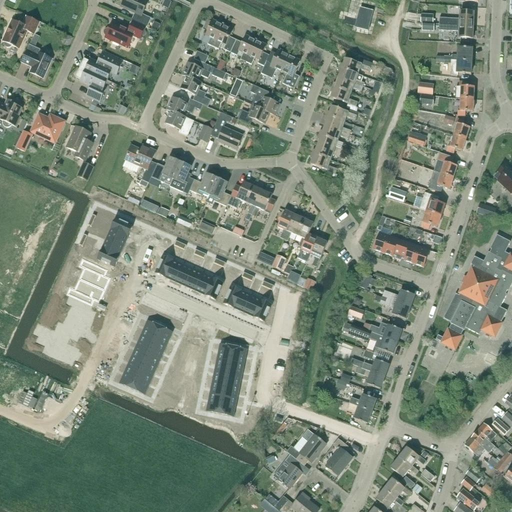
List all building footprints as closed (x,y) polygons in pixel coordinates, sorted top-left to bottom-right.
[(144,0),(124,0),(121,7),(135,14),(132,21),(147,28),(152,19),(143,15),(149,2),(144,0)] [(362,9),(357,28),(368,31),(373,12),(362,9)] [(454,26),(473,27),(474,14),(460,14),(460,20),(439,19),(439,22),(446,22),(446,29),(454,29),(454,26)] [(421,15),(421,24),(433,24),(434,15),(421,15)] [(12,21),(3,42),(5,43),(5,45),(6,47),(7,48),(9,49),(11,48),(12,46),(20,50),(28,32),(35,35),(40,24),(27,17),(23,26),(12,21)] [(208,45),(213,47),(224,25),(214,21),(213,23),(208,20),(205,28),(209,30),(207,36),(211,38),(208,45)] [(104,31),(104,33),(105,35),(106,37),(105,39),(128,49),(134,37),(140,40),(146,28),(133,22),(129,30),(113,23),(110,29),(107,29),(106,30),(104,31)] [(155,22),(151,29),(157,32),(161,25),(155,22)] [(472,39),(473,27),(454,26),(454,29),(446,29),(446,22),(439,22),(439,31),(459,32),(459,39),(472,39)] [(234,30),(224,25),(213,47),(219,50),(222,43),(226,45),(224,50),(231,53),(237,40),(231,37),(234,30)] [(35,35),(30,46),(35,48),(40,38),(35,35)] [(243,43),(237,40),(231,53),(238,56),(240,52),(244,54),(241,60),(246,62),(256,41),(246,36),(243,43)] [(267,45),(256,41),(246,62),(252,65),(255,59),(259,61),(258,64),(264,67),(270,55),(263,53),(267,45)] [(30,46),(22,63),(28,66),(30,66),(33,67),(30,73),(44,80),(53,60),(39,54),(40,51),(35,48),(30,46)] [(452,58),(452,61),(471,62),(472,49),(458,49),(458,56),(452,56),(452,58)] [(282,73),(289,56),(290,54),(280,50),(279,52),(278,51),(277,55),(271,52),(261,74),(273,79),(277,70),(282,73)] [(198,52),(194,60),(205,64),(209,57),(198,52)] [(85,59),(80,68),(108,81),(111,74),(116,76),(123,63),(103,54),(98,64),(91,60),(90,62),(85,59)] [(300,61),(289,56),(282,73),(287,75),(283,84),(294,89),(299,77),(294,74),(300,61)] [(340,69),(359,76),(361,70),(369,73),(370,69),(369,68),(362,66),(346,60),(344,65),(342,64),(340,69)] [(221,61),(217,70),(221,72),(225,63),(221,61)] [(451,66),(451,76),(459,77),(459,74),(471,75),(471,62),(452,61),(452,64),(451,66)] [(188,64),(183,76),(186,77),(198,82),(199,82),(201,76),(209,79),(211,74),(188,64)] [(108,81),(80,68),(76,78),(81,80),(81,82),(91,87),(87,97),(100,103),(106,89),(104,88),(108,81)] [(215,69),(212,76),(226,82),(229,75),(215,69)] [(235,69),(232,75),(239,78),(241,72),(235,69)] [(359,76),(340,69),(338,73),(340,74),(338,79),(363,88),(365,84),(362,83),(364,78),(359,76)] [(186,77),(181,89),(196,95),(194,101),(193,101),(203,105),(203,106),(208,108),(211,101),(205,98),(207,93),(200,90),(202,84),(199,82),(198,82),(186,77)] [(334,84),(333,88),(352,95),(354,89),(362,92),(363,88),(338,79),(336,84),(334,84)] [(461,100),(473,100),(474,88),(467,88),(467,83),(459,83),(459,87),(462,88),(461,100)] [(434,85),(420,84),(418,94),(433,96),(434,85)] [(275,87),(269,85),(266,90),(272,93),(275,87)] [(256,95),(252,106),(270,114),(276,116),(281,105),(267,99),(270,93),(254,86),(250,93),(256,95)] [(352,95),(333,88),(331,93),(333,93),(331,99),(356,108),(358,103),(350,100),(352,95)] [(233,89),(230,95),(237,98),(240,91),(233,89)] [(421,96),(420,105),(434,106),(435,97),(421,96)] [(173,98),(167,111),(171,112),(183,117),(186,111),(193,114),(195,108),(201,111),(203,106),(203,105),(193,101),(194,101),(191,100),(188,105),(173,98)] [(473,100),(461,100),(460,112),(458,112),(457,116),(465,117),(466,112),(473,113),(473,100)] [(0,103),(0,120),(4,122),(3,123),(3,124),(3,125),(4,125),(4,126),(5,127),(6,128),(8,129),(9,129),(10,128),(11,127),(12,127),(12,126),(13,126),(17,128),(22,119),(19,118),(23,110),(16,107),(17,105),(7,101),(5,106),(0,103)] [(121,106),(117,113),(124,116),(128,109),(121,106)] [(265,125),(270,114),(252,106),(248,113),(242,110),(237,120),(250,126),(253,119),(265,125)] [(356,121),(359,113),(350,110),(349,113),(333,107),(331,112),(328,112),(327,116),(346,123),(348,118),(356,121)] [(366,109),(363,115),(369,117),(372,111),(366,109)] [(171,112),(166,124),(181,130),(180,133),(187,137),(194,122),(183,117),(171,112)] [(221,113),(211,136),(219,139),(218,142),(237,150),(243,136),(224,128),(223,129),(220,128),(224,120),(227,122),(229,117),(221,113)] [(39,115),(32,131),(42,136),(43,134),(46,136),(45,139),(56,144),(66,123),(55,118),(53,121),(39,115)] [(325,127),(350,136),(352,132),(344,129),(346,123),(327,116),(325,121),(327,121),(325,127)] [(446,116),(443,124),(453,126),(455,119),(446,116)] [(458,125),(454,136),(466,141),(470,129),(463,127),(464,122),(457,120),(455,124),(458,125)] [(76,128),(67,148),(76,152),(74,157),(86,162),(94,145),(87,142),(91,134),(72,126),(76,128)] [(208,143),(214,130),(213,130),(209,128),(206,127),(201,139),(208,143)] [(349,140),(350,136),(325,127),(323,132),(321,131),(319,136),(339,142),(341,137),(349,140)] [(24,132),(17,149),(25,152),(33,136),(24,132)] [(412,132),(411,136),(426,141),(427,137),(412,132)] [(344,144),(339,142),(319,136),(318,139),(320,140),(318,146),(343,155),(344,151),(342,150),(344,144)] [(411,136),(409,141),(424,146),(426,141),(411,136)] [(466,141),(454,136),(450,148),(448,147),(446,152),(454,154),(455,150),(462,152),(466,141)] [(127,162),(124,168),(137,173),(140,167),(147,170),(142,181),(140,185),(147,188),(149,184),(152,178),(158,165),(157,165),(156,166),(151,164),(156,152),(143,146),(141,151),(132,147),(126,161),(127,162)] [(341,159),(343,155),(318,146),(316,151),(314,150),(312,155),(331,162),(333,156),(341,159)] [(331,162),(312,155),(311,159),(313,160),(311,165),(334,174),(332,178),(336,179),(338,176),(336,175),(337,170),(329,167),(331,162)] [(166,169),(158,165),(152,178),(165,184),(166,182),(172,184),(173,180),(181,163),(170,158),(166,169)] [(445,164),(441,175),(454,179),(457,168),(450,165),(452,161),(444,158),(443,163),(445,164)] [(190,192),(195,181),(187,178),(191,168),(181,163),(173,180),(179,183),(178,186),(190,192)] [(84,164),(78,177),(88,181),(94,169),(84,164)] [(511,173),(504,166),(494,177),(499,183),(500,184),(502,186),(504,186),(511,193),(511,192),(511,173)] [(203,185),(195,181),(190,192),(203,197),(204,194),(210,196),(217,179),(207,175),(203,185)] [(454,179),(441,175),(438,186),(435,185),(434,190),(441,192),(442,188),(450,190),(454,179)] [(227,184),(217,179),(210,196),(207,203),(212,206),(214,202),(227,208),(231,197),(223,193),(227,184)] [(246,204),(255,186),(250,184),(250,186),(244,183),(242,189),(236,186),(228,206),(237,210),(241,202),(246,204)] [(252,216),(263,192),(258,189),(259,187),(255,186),(246,204),(251,206),(245,220),(250,222),(252,216)] [(392,188),(389,199),(404,204),(407,194),(392,188)] [(263,192),(252,216),(256,218),(259,210),(265,213),(265,212),(271,215),(276,202),(271,199),(273,194),(268,192),(268,194),(263,192)] [(425,194),(420,210),(427,212),(441,217),(445,205),(438,203),(439,199),(425,194)] [(144,201),(141,207),(157,214),(159,208),(144,201)] [(493,219),(496,210),(480,204),(477,214),(493,219)] [(162,209),(159,216),(167,219),(170,212),(162,209)] [(280,238),(284,240),(295,216),(290,214),(290,212),(286,210),(278,228),(283,231),(280,238)] [(441,217),(427,212),(423,225),(415,223),(414,228),(421,231),(422,228),(429,230),(430,226),(438,229),(441,217)] [(300,219),(295,216),(284,240),(288,242),(291,234),(297,237),(305,218),(301,216),(300,219)] [(309,220),(305,218),(297,237),(302,239),(299,247),(302,249),(308,235),(313,225),(308,222),(309,220)] [(382,218),(378,231),(381,232),(383,227),(384,227),(386,220),(382,218)] [(116,219),(111,230),(129,238),(133,227),(116,219)] [(202,221),(199,229),(212,235),(216,227),(202,221)] [(236,228),(233,234),(242,238),(245,232),(236,228)] [(111,230),(107,240),(124,248),(129,238),(111,230)] [(373,251),(383,254),(389,237),(379,234),(373,251)] [(310,256),(318,238),(314,236),(313,238),(308,235),(302,249),(298,259),(307,263),(310,256)] [(507,312),(500,308),(507,295),(506,295),(507,291),(509,292),(511,284),(511,255),(511,254),(510,256),(505,253),(510,243),(497,236),(490,249),(492,250),(490,253),(489,253),(484,262),(475,257),(471,265),(474,267),(473,269),(472,268),(467,278),(465,277),(462,283),(464,284),(459,294),(460,295),(459,296),(456,295),(443,319),(451,323),(450,324),(452,325),(449,330),(461,336),(464,331),(466,329),(479,336),(481,332),(495,338),(502,324),(501,324),(507,312)] [(405,242),(389,237),(383,254),(393,258),(394,257),(396,257),(395,260),(398,261),(405,242)] [(318,238),(310,256),(316,258),(313,267),(316,268),(327,244),(322,242),(323,240),(318,238)] [(107,240),(102,250),(120,258),(124,248),(107,240)] [(414,265),(420,248),(405,242),(398,261),(401,262),(402,259),(404,260),(404,261),(414,265)] [(420,248),(414,265),(424,268),(430,251),(420,248)] [(102,250),(98,261),(115,268),(120,258),(102,250)] [(260,254),(257,260),(272,267),(275,260),(260,254)] [(163,257),(155,274),(166,279),(174,261),(163,257)] [(274,268),(281,272),(286,261),(279,257),(274,268)] [(85,268),(80,278),(106,290),(111,278),(105,275),(108,270),(84,259),(81,266),(85,268)] [(174,261),(166,279),(176,283),(184,266),(174,261)] [(184,266),(176,283),(186,288),(194,270),(184,266)] [(194,270),(186,288),(196,292),(204,275),(194,270)] [(291,273),(288,281),(297,285),(301,278),(291,273)] [(204,275),(196,292),(206,296),(213,279),(204,275)] [(372,278),(365,275),(359,288),(367,291),(372,278)] [(71,287),(68,294),(92,305),(95,299),(100,302),(106,290),(80,278),(76,289),(71,287)] [(213,279),(206,296),(216,301),(224,284),(213,279)] [(308,280),(304,289),(312,293),(316,283),(308,280)] [(231,287),(224,305),(234,309),(242,292),(231,287)] [(242,292),(234,309),(244,314),(252,296),(242,292)] [(384,298),(384,299),(411,309),(415,297),(409,295),(409,294),(408,294),(407,294),(402,292),(399,298),(386,293),(384,298)] [(252,296),(244,314),(254,318),(262,301),(252,296)] [(72,297),(69,304),(74,306),(69,317),(89,326),(95,314),(89,312),(92,306),(72,297)] [(378,297),(376,302),(395,310),(393,315),(399,317),(399,318),(400,319),(401,318),(406,320),(411,309),(384,299),(378,297)] [(363,301),(357,298),(356,299),(355,299),(353,303),(354,304),(360,307),(363,301)] [(262,301),(254,318),(265,323),(273,305),(262,301)] [(352,309),(349,317),(362,322),(365,314),(352,309)] [(59,325),(56,331),(76,340),(79,335),(84,337),(89,326),(69,317),(65,327),(59,325)] [(148,322),(141,337),(154,342),(161,328),(148,322)] [(346,323),(342,332),(349,335),(352,326),(346,323)] [(371,326),(369,332),(372,334),(398,343),(402,332),(397,329),(395,328),(395,329),(389,327),(382,324),(379,329),(371,326)] [(39,326),(35,334),(53,342),(47,354),(72,365),(74,360),(76,361),(79,354),(77,353),(78,352),(65,346),(68,339),(39,326)] [(393,355),(398,343),(372,334),(358,329),(352,327),(349,335),(369,342),(370,339),(377,342),(375,348),(393,355)] [(161,328),(154,342),(167,348),(173,333),(161,328)] [(455,351),(463,337),(461,336),(449,330),(448,330),(444,339),(438,336),(436,340),(442,343),(441,344),(455,351)] [(141,337),(137,347),(149,353),(154,342),(141,337)] [(434,340),(430,347),(436,350),(439,342),(434,340)] [(154,342),(149,353),(162,358),(167,348),(154,342)] [(221,345),(217,361),(231,363),(234,348),(221,345)] [(137,347),(132,358),(145,363),(149,353),(137,347)] [(234,348),(231,363),(245,366),(248,350),(234,348)] [(507,349),(502,355),(506,358),(511,352),(507,349)] [(365,351),(363,357),(374,361),(376,355),(365,351)] [(149,353),(145,363),(157,369),(162,358),(149,353)] [(132,358),(127,368),(140,374),(145,363),(132,358)] [(353,360),(351,365),(362,369),(364,364),(353,360)] [(217,361),(215,372),(229,375),(231,363),(217,361)] [(364,364),(362,370),(385,378),(389,366),(384,364),(382,363),(382,364),(376,362),(374,367),(364,364)] [(145,363),(140,374),(153,379),(157,369),(145,363)] [(231,363),(229,375),(242,377),(245,366),(231,363)] [(127,368),(120,385),(133,391),(140,374),(127,368)] [(385,378),(358,368),(356,373),(370,379),(368,385),(381,390),(385,378)] [(215,372),(213,383),(226,386),(229,375),(215,372)] [(140,374),(133,391),(145,396),(153,379),(140,374)] [(343,374),(341,381),(348,383),(349,384),(352,378),(343,374)] [(229,375),(226,386),(240,389),(242,377),(229,375)] [(336,388),(345,392),(348,383),(341,381),(339,380),(336,388)] [(213,383),(210,394),(224,397),(226,386),(213,383)] [(226,386),(224,397),(238,400),(240,389),(226,386)] [(330,397),(332,390),(324,388),(322,395),(330,397)] [(210,394),(207,412),(220,415),(224,397),(210,394)] [(352,398),(350,405),(372,413),(377,401),(364,396),(361,402),(352,398)] [(224,397),(220,415),(234,418),(238,400),(224,397)] [(372,413),(350,405),(349,404),(347,409),(357,413),(355,420),(368,425),(372,413)] [(511,417),(507,413),(502,419),(511,428),(511,417)] [(504,436),(509,430),(498,420),(492,426),(504,436)] [(484,425),(478,432),(491,443),(497,436),(484,425)] [(291,456),(302,464),(305,467),(309,462),(312,464),(327,446),(315,437),(315,436),(308,431),(302,438),(309,444),(300,454),(292,447),(287,453),(291,456)] [(495,447),(491,443),(478,432),(471,439),(489,455),(495,447)] [(485,451),(471,439),(465,446),(478,458),(485,451)] [(339,451),(326,467),(339,477),(353,459),(345,453),(349,448),(339,440),(334,446),(339,451)] [(498,450),(505,456),(508,453),(503,446),(498,450)] [(412,467),(413,467),(417,461),(424,466),(427,462),(420,456),(418,458),(407,449),(399,459),(411,468),(412,467)] [(499,463),(494,469),(501,475),(511,461),(511,456),(508,453),(505,456),(504,457),(499,463)] [(302,464),(291,456),(282,467),(283,467),(278,473),(278,472),(274,477),(290,490),(302,475),(297,470),(302,464)] [(493,458),(488,464),(494,469),(499,463),(493,458)] [(411,468),(399,459),(392,469),(404,478),(409,471),(416,476),(419,472),(413,467),(412,467),(411,468)] [(471,469),(466,475),(477,484),(482,478),(471,469)] [(425,470),(421,476),(431,483),(435,478),(425,470)] [(402,482),(411,490),(415,485),(406,477),(402,482)] [(467,478),(461,484),(470,492),(476,486),(467,478)] [(393,480),(385,490),(397,500),(398,498),(403,492),(410,497),(412,494),(409,491),(411,490),(402,482),(401,481),(399,484),(393,480)] [(397,500),(385,490),(377,500),(383,504),(380,508),(384,511),(386,511),(389,509),(389,510),(396,502),(402,507),(405,503),(398,498),(397,500)] [(463,490),(457,498),(474,511),(480,504),(463,490)] [(294,505),(289,501),(279,511),(289,511),(292,508),(297,511),(318,511),(320,510),(309,501),(310,500),(303,494),(294,505)] [(279,511),(289,501),(284,497),(279,503),(270,495),(266,500),(275,508),(279,511)]
